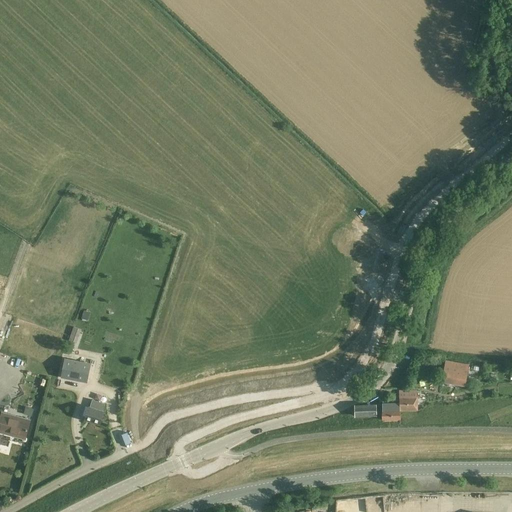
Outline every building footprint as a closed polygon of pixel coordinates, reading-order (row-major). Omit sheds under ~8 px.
[(84,311),(81,319),(87,321),(90,312),(84,311)] [(65,359),(61,377),(86,382),(90,364),(65,359)] [(469,365),(445,361),(442,382),(465,386),(469,365)] [(417,411),(417,390),(399,391),(399,403),(382,403),(383,420),(399,419),(399,411),(417,411)] [(106,405),(92,400),(85,420),(99,425),(106,405)] [(375,415),(375,405),(355,406),(355,416),(375,415)] [(29,420),(3,413),(0,423),(0,429),(17,434),(16,436),(24,438),(29,420)]
